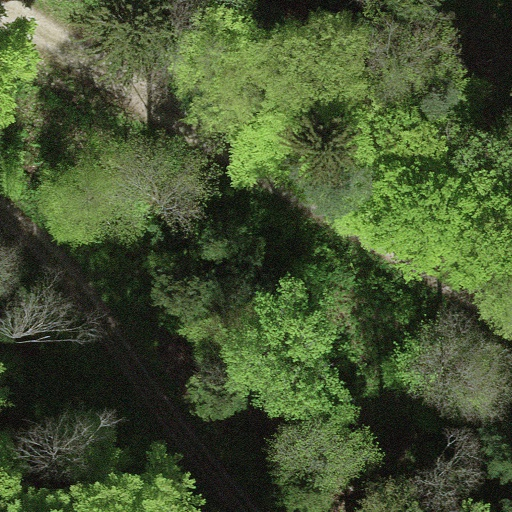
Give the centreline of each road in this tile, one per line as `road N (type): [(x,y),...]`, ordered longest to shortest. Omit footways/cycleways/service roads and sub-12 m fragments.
road 1 (track): [(511,315),(143,106),(0,13)]
road 2 (track): [(0,203),(41,236),(149,391),(247,511)]
